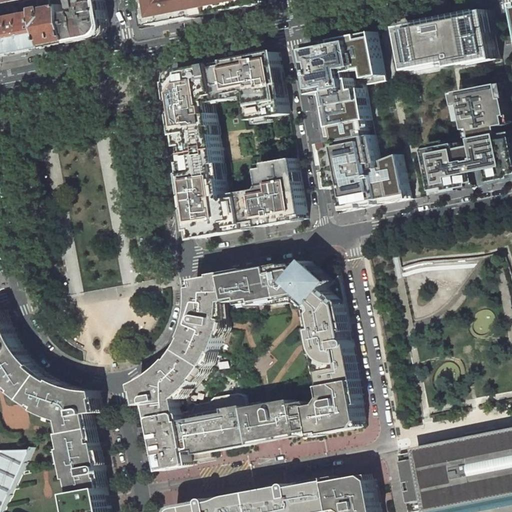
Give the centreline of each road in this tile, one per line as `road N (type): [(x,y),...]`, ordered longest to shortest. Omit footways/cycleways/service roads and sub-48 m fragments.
road 1 (residential): [(388,446),(142,495)]
road 2 (residential): [(327,236),(290,16)]
road 3 (residential): [(185,262),(154,43)]
road 4 (residential): [(350,232),(388,446)]
road 5 (residential): [(511,200),(350,232)]
road 6 (residential): [(118,379),(155,360),(177,333),(185,262)]
road 7 (residential): [(15,291),(50,357),(81,374),(118,379)]
road 8 (residential): [(185,262),(327,236)]
road 9 (secondary): [(290,16),(154,43)]
road 10 (secondary): [(129,47),(0,74)]
